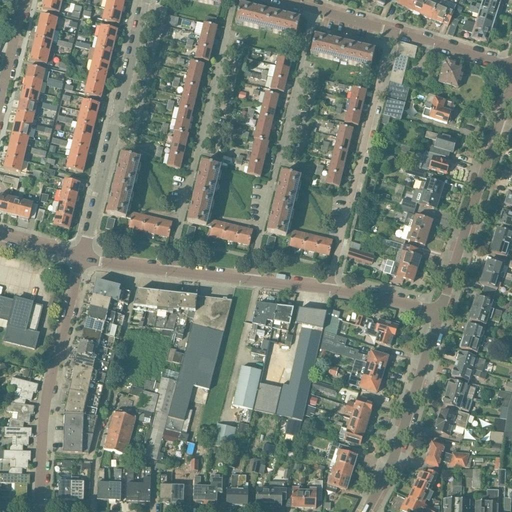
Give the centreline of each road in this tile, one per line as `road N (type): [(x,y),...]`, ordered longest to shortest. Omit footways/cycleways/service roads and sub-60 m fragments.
road 1 (residential): [(168,273),(234,0)]
road 2 (residential): [(248,280),(314,9)]
road 3 (residential): [(82,257),(144,0)]
road 4 (residential): [(329,288),(390,32)]
road 5 (residential): [(39,511),(45,415),(82,257)]
road 6 (residential): [(439,313),(511,82)]
road 7 (residential): [(364,511),(439,313)]
road 8 (residential): [(390,32),(511,65)]
